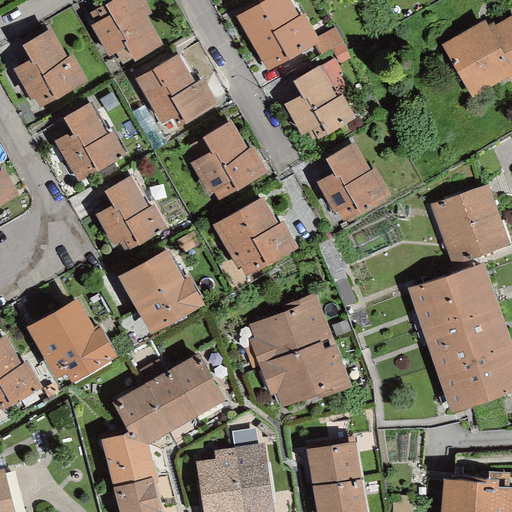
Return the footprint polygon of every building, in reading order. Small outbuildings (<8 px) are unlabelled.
[(155,43),(139,14),(144,12),(136,0),(109,0),(98,7),(104,18),(95,23),(109,48),(126,39),(135,55),(155,43)] [(293,18),(282,0),(265,0),(240,14),(268,64),(312,40),(311,38),(298,15),(293,18)] [(511,77),(511,15),(494,27),(492,24),(487,27),(484,22),(445,46),(471,89),(506,68),(511,77)] [(329,47),(340,41),(332,26),(311,38),(312,40),(319,53),(329,47)] [(63,60),(46,33),(24,46),(33,59),(18,68),(39,105),(81,80),(68,58),(63,60)] [(340,41),(329,47),(336,59),(347,52),(340,41)] [(192,82),(176,55),(139,76),(163,117),(171,113),(177,123),(213,102),(199,78),(192,82)] [(332,92),(345,84),(330,60),(317,68),(332,92)] [(332,92),(317,68),(295,81),(303,95),(287,104),(302,131),(312,125),(319,136),(352,116),(338,93),(334,96),(332,92)] [(104,131),(87,103),(65,116),(73,130),(56,140),(78,177),(122,151),(108,128),(104,131)] [(243,150),(226,123),(204,136),(212,149),(196,159),(218,196),(261,170),(247,148),(243,150)] [(365,172),(348,144),(326,157),(334,171),(319,180),(336,209),(339,207),(344,216),(383,192),(369,169),(365,172)] [(0,168),(0,200),(15,192),(1,168),(0,168)] [(143,205),(126,177),(104,191),(113,204),(96,214),(118,251),(161,225),(147,202),(143,205)] [(460,260),(501,244),(480,186),(438,202),(460,260)] [(273,226),(258,198),(218,221),(236,254),(246,272),(293,246),(279,222),(273,226)] [(182,253),(201,242),(194,231),(176,241),(182,253)] [(340,305),(354,299),(343,269),(346,267),(333,236),(328,236),(314,244),(340,305)] [(181,281),(162,250),(122,273),(141,306),(153,327),(200,299),(188,277),(181,281)] [(234,294),(252,282),(246,272),(236,254),(217,264),(234,294)] [(454,407),(511,387),(469,265),(412,287),(454,407)] [(320,348),(315,335),(324,332),(311,294),(280,305),(282,312),(250,323),(255,335),(251,337),(270,389),(276,387),(281,399),(318,386),(320,391),(343,382),(330,345),(320,348)] [(90,328),(75,302),(35,325),(58,366),(68,360),(74,370),(110,349),(96,325),(90,328)] [(136,350),(159,337),(153,327),(141,306),(118,319),(136,350)] [(17,367),(0,339),(0,338),(0,406),(2,406),(35,386),(21,364),(17,367)] [(148,386),(165,423),(189,409),(220,390),(200,356),(148,386)] [(115,392),(133,381),(126,368),(107,379),(115,392)] [(138,438),(165,423),(148,386),(116,404),(131,430),(104,438),(115,484),(147,476),(138,438)] [(0,433),(14,426),(2,406),(0,406),(0,433)] [(175,439),(198,426),(189,409),(165,423),(175,439)] [(320,511),(360,511),(348,441),(309,448),(320,511)] [(204,511),(273,511),(264,446),(215,453),(216,459),(197,462),(204,511)] [(492,487),(493,477),(479,475),(478,481),(448,478),(445,511),(503,511),(506,488),(492,487)] [(0,511),(9,511),(0,476),(0,511)] [(122,511),(155,511),(156,511),(147,476),(115,484),(122,511)] [(406,511),(408,494),(394,493),(392,511),(406,511)]
